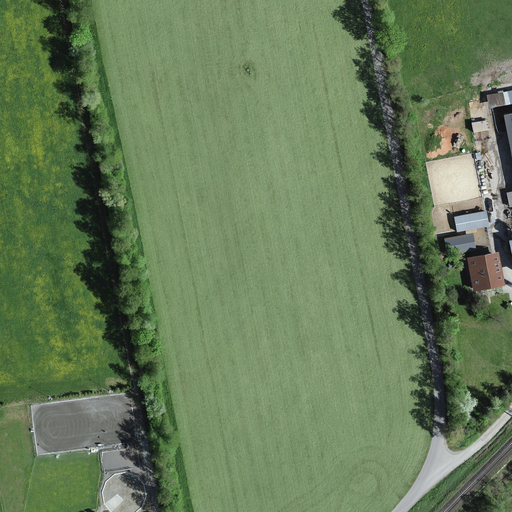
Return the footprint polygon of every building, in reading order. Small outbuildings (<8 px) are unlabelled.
[(501,92),(484,95),(486,108),(511,103),(511,81),(499,83),(501,92)] [(483,108),(481,99),(466,102),(467,110),(483,108)] [(511,113),(500,115),(511,179),(511,191),(505,193),(508,207),(511,206),(511,240),(504,242),(511,275),(511,274),(511,113)] [(488,130),(487,120),(469,123),(471,133),(488,130)] [(447,214),(446,206),(436,208),(437,215),(447,214)] [(484,211),(451,217),(454,232),(487,226),(484,211)] [(473,250),(470,235),(445,240),(448,255),(451,254),(452,260),(462,258),(461,253),(473,250)] [(502,286),(495,252),(463,258),(470,292),(502,286)] [(511,343),(511,327),(451,321),(449,337),(511,343)] [(473,382),(469,353),(456,356),(461,384),(473,382)] [(473,420),(511,381),(511,358),(508,363),(510,364),(464,411),(473,420)]
